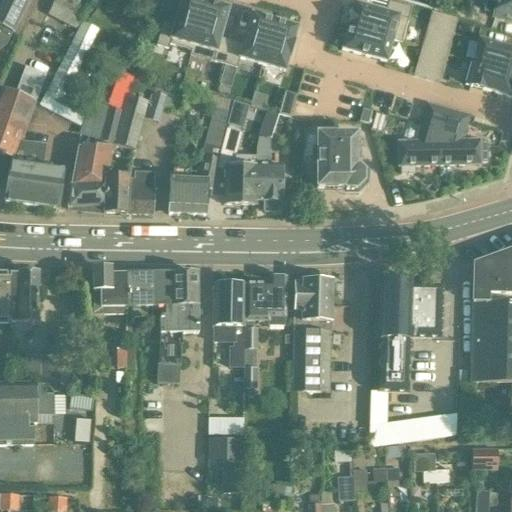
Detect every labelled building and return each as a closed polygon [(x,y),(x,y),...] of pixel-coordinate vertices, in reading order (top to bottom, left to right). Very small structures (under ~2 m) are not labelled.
[(0,0),(0,51),(6,47),(28,0),(0,0)] [(75,31),(87,9),(69,0),(55,0),(47,16),(75,31)] [(162,24),(156,48),(168,51),(170,42),(192,48),(205,4),(191,0),(181,0),(174,28),(162,24)] [(511,0),(488,0),(488,1),(485,13),(496,16),(496,17),(511,21),(511,0)] [(192,48),(189,57),(224,67),(230,44),(219,40),(228,10),(219,7),(205,3),(205,4),(192,48)] [(351,15),(347,29),(347,30),(392,42),(391,42),(401,45),(411,10),(388,3),(384,15),(354,6),(351,16),(351,15)] [(432,15),(422,50),(445,56),(455,22),(432,15)] [(230,44),(224,67),(236,70),(239,61),(260,67),(273,23),(251,17),(242,47),(230,44)] [(79,129),(87,111),(64,99),(98,32),(81,23),(38,108),(79,129)] [(273,23),(260,67),(284,74),(289,57),(293,44),(292,44),(296,29),(273,23)] [(347,30),(341,52),(385,64),(391,42),(392,42),(347,30)] [(476,64),(475,66),(511,76),(511,50),(482,42),(476,64)] [(471,63),(464,87),(470,88),(470,89),(483,92),(511,99),(511,76),(475,66),(476,64),(471,63)] [(11,161),(35,104),(2,91),(0,93),(0,177),(1,177),(4,158),(11,161)] [(284,93),(278,117),(290,120),(296,97),(284,93)] [(112,147),(126,98),(115,96),(111,110),(108,109),(99,142),(94,141),(93,150),(76,151),(66,212),(84,212),(85,210),(103,209),(106,180),(112,147)] [(135,150),(147,104),(126,98),(112,147),(126,147),(135,150)] [(400,145),(398,145),(398,169),(400,169),(400,176),(414,176),(414,168),(439,168),(438,144),(447,112),(426,106),(420,126),(419,129),(406,125),(400,145)] [(160,110),(149,107),(145,120),(156,123),(160,110)] [(214,184),(223,146),(226,131),(230,117),(214,111),(199,158),(201,158),(199,182),(170,181),(168,216),(204,218),(204,190),(212,191),(214,184)] [(362,111),(359,124),(367,126),(371,114),(362,111)] [(447,112),(438,144),(439,168),(479,167),(479,165),(487,165),(486,145),(479,145),(479,143),(462,143),(469,118),(447,112)] [(255,169),(255,203),(263,204),(263,213),(264,214),(275,214),(276,213),(276,204),(279,204),(280,168),(268,167),(269,141),(271,141),(279,118),(266,113),(258,140),(256,151),(256,159),(255,169)] [(255,169),(256,159),(233,159),(240,135),(226,131),(223,146),(214,184),(212,191),(223,191),(223,206),(255,207),(255,203),(255,169)] [(355,136),(315,137),(316,190),(345,190),(344,192),(354,192),(362,185),(362,174),(355,168),(355,136)] [(4,205),(56,212),(61,175),(40,172),(44,148),(20,145),(10,168),(9,167),(4,205)] [(126,181),(126,216),(152,216),(153,174),(133,173),(133,181),(126,181)] [(126,181),(127,175),(117,175),(117,180),(106,180),(103,209),(103,215),(126,216),(126,181)] [(511,252),(472,268),(470,385),(511,385),(511,252)] [(96,270),(91,277),(91,293),(92,293),(92,317),(126,317),(126,311),(124,311),(124,309),(124,276),(109,276),(103,270),(96,270)] [(0,324),(10,325),(11,276),(0,276),(0,324)] [(36,325),(37,277),(11,276),(10,325),(36,325)] [(124,276),(124,309),(124,311),(126,311),(130,311),(130,321),(146,321),(146,309),(150,309),(150,276),(124,276)] [(172,309),(172,276),(150,276),(150,309),(161,309),(161,319),(166,320),(166,309),(172,309)] [(161,319),(158,319),(159,336),(157,368),(170,368),(179,368),(181,336),(197,336),(197,276),(172,276),(172,309),(166,309),(166,320),(161,319)] [(243,398),(253,398),(253,392),(256,392),(256,370),(255,370),(255,332),(251,332),(251,324),(266,324),(266,327),(283,328),(284,280),(267,280),(267,286),(244,286),(244,331),(243,368),(243,382),(243,398)] [(410,287),(410,283),(380,282),(379,311),(379,319),(378,319),(378,330),(378,340),(376,394),(407,395),(409,339),(439,340),(441,288),(410,287)] [(327,394),(329,322),(333,319),(333,311),(331,309),(331,284),(293,283),(292,315),(294,315),(293,363),(285,363),(284,394),(327,394)] [(242,331),(243,288),(228,288),(228,285),(215,285),(215,288),(212,288),(211,328),(235,329),(235,341),(233,341),(233,368),(243,368),(244,331),(242,331)] [(124,370),(124,350),(116,350),(116,370),(124,370)] [(124,350),(124,370),(133,370),(134,350),(124,350)] [(59,395),(59,357),(25,357),(24,379),(39,378),(51,394),(59,395)] [(157,368),(156,385),(178,386),(179,368),(170,368),(157,368)] [(459,373),(459,385),(467,385),(467,373),(459,373)] [(0,385),(0,448),(32,448),(32,431),(36,431),(36,417),(53,417),(53,396),(36,396),(35,385),(0,385)] [(511,417),(511,389),(511,390),(510,408),(483,407),(482,425),(504,426),(504,415),(510,416),(510,417),(511,417)] [(88,422),(73,421),(72,443),(87,444),(88,422)] [(223,443),(211,443),(211,465),(223,465),(222,495),(241,495),(242,443),(223,443)] [(496,473),(496,452),(471,451),(471,473),(496,473)] [(333,453),(334,463),(351,463),(350,452),(333,453)] [(421,457),(412,457),(413,474),(422,473),(423,486),(436,486),(435,473),(434,456),(421,457)] [(385,470),(384,470),(385,484),(399,484),(398,469),(392,470),(385,470)] [(384,470),(372,471),(372,485),(385,484),(384,470)] [(338,503),(353,502),(351,472),(351,473),(351,479),(336,480),(338,503)] [(353,502),(354,502),(354,496),(367,495),(365,472),(351,472),(353,502)] [(448,472),(435,473),(436,486),(448,485),(448,472)] [(332,506),(331,493),(320,494),(321,507),(320,507),(320,506),(319,506),(319,511),(333,511),(333,506),(332,506)] [(488,509),(489,493),(476,493),(475,508),(488,509)] [(0,496),(0,511),(8,511),(9,496),(0,496)] [(9,496),(8,511),(17,511),(18,497),(9,496)] [(319,506),(319,497),(309,497),(309,507),(307,507),(307,511),(319,511),(319,506)] [(47,510),(47,511),(56,511),(57,499),(48,499),(47,510)] [(57,499),(56,511),(65,511),(66,500),(57,499)]
